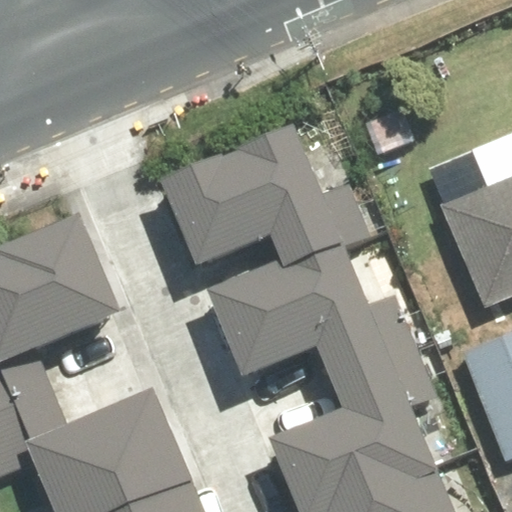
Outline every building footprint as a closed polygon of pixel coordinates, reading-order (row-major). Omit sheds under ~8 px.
[(269,234),(281,266),(345,241),(372,230),(354,184),(327,195),(299,127),(166,180),(198,262),(269,234)] [(511,184),(449,211),(490,308),(511,298),(511,184)] [(0,399),(55,377),(40,340),(118,308),(82,218),(0,251),(0,399)] [(319,344),(333,379),(419,345),(399,294),(370,305),(345,241),(281,266),(209,295),(241,375),(319,344)] [(271,437),(301,511),(318,511),(435,466),(410,404),(438,393),(419,345),(333,379),(345,408),(271,437)] [(511,345),(472,360),(511,466),(511,345)] [(0,462),(30,450),(55,511),(121,511),(191,483),(150,386),(72,418),(55,377),(0,399),(0,462)] [(453,511),(435,466),(318,511),(453,511)] [(202,511),(191,483),(121,511),(202,511)]
